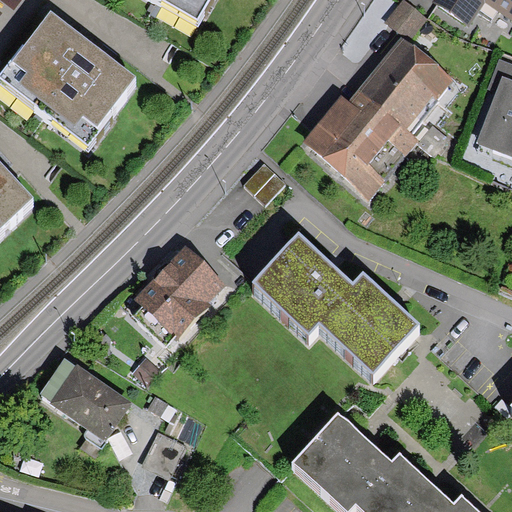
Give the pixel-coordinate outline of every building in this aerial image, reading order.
[(212,0),(132,0),(193,34),(212,0)] [(511,0),(449,0),(434,25),(463,42),(479,15),(511,35),(511,0)] [(414,44),(433,21),(409,2),(390,25),(414,44)] [(130,95),(42,29),(0,75),(0,99),(75,161),(130,95)] [(398,41),(302,158),(368,213),(418,152),(407,143),(454,86),(398,41)] [(511,170),(511,70),(499,65),(464,154),(511,173),(511,170)] [(0,235),(28,212),(0,181),(0,235)] [(345,287),(299,244),(253,295),(304,341),(315,329),(379,386),(424,336),(356,274),(345,287)] [(178,254),(122,313),(165,353),(221,293),(178,254)] [(120,411),(58,371),(29,415),(91,455),(120,411)] [(391,474),(349,434),(297,487),(309,499),(323,511),(334,511),(340,506),(346,511),(469,511),(465,508),(460,511),(452,511),(402,463),(391,474)]
